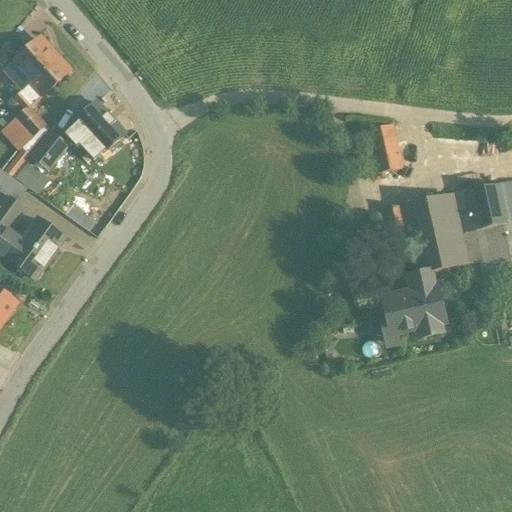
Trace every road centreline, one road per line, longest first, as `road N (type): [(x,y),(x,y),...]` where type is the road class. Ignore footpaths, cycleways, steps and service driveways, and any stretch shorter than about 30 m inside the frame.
road 1 (residential): [(151,126),(237,96),(511,122)]
road 2 (residential): [(0,418),(34,353),(157,185),(161,159),(151,126)]
road 3 (residential): [(151,126),(108,59),(56,0)]
